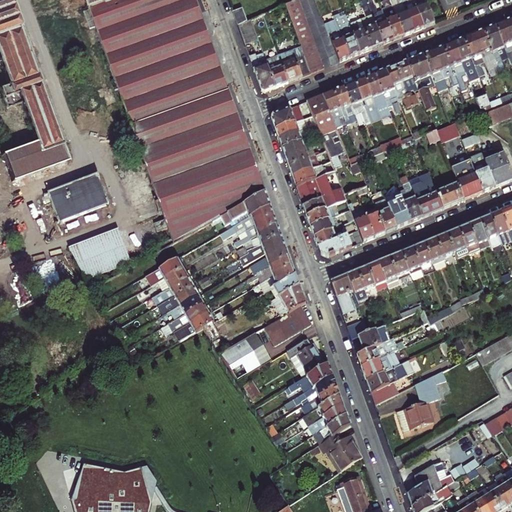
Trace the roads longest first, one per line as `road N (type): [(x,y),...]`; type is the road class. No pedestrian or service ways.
road 1 (residential): [(511,7),(254,110)]
road 2 (residential): [(314,276),(398,511)]
road 3 (residential): [(314,276),(511,195)]
road 4 (residential): [(254,110),(314,276)]
